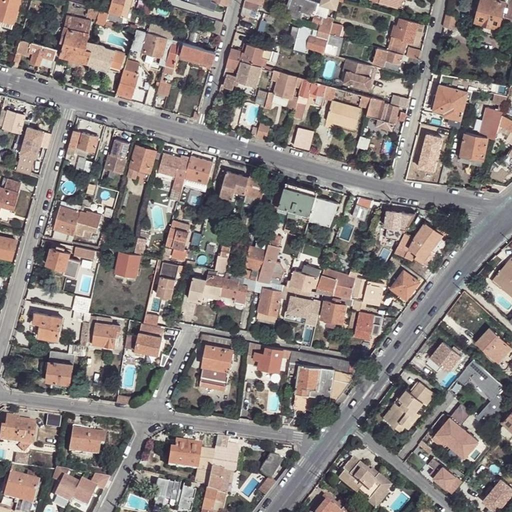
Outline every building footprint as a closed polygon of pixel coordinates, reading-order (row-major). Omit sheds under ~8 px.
[(0,0),(0,18),(14,22),(19,3),(7,0),(0,0)] [(111,0),(108,13),(119,16),(123,0),(111,0)] [(130,0),(123,0),(119,16),(123,17),(126,18),(130,0)] [(244,0),(243,7),(256,10),(259,3),(261,4),(262,0),(244,0)] [(305,8),(307,0),(288,0),(284,14),(301,20),(300,24),(313,28),(314,23),(313,22),(315,14),(316,12),(315,12),(305,8)] [(315,12),(318,3),(310,0),(307,0),(305,8),(315,12)] [(336,9),(339,1),(336,0),(322,0),(321,4),(331,7),(336,9)] [(507,3),(496,0),(481,0),(476,23),(499,30),(507,3)] [(328,17),(331,7),(321,4),(318,3),(315,12),(316,12),(315,14),(323,17),(323,16),(328,17)] [(97,20),(99,10),(88,7),(88,11),(86,17),(94,19),(97,20)] [(242,8),(240,15),(250,17),(252,18),(254,12),(242,8)] [(109,26),(111,22),(106,21),(107,19),(108,13),(99,10),(97,20),(96,23),(109,26)] [(108,13),(107,19),(121,22),(123,17),(119,16),(108,13)] [(331,27),(333,19),(328,17),(323,16),(323,17),(315,14),(313,22),(314,23),(321,25),(320,30),(330,33),(331,27)] [(447,14),(444,26),(454,29),(457,17),(447,14)] [(67,24),(67,29),(89,35),(91,21),(69,16),(67,24)] [(0,24),(12,28),(14,22),(0,18),(0,24)] [(419,23),(401,18),(399,26),(395,24),(392,35),(403,39),(402,40),(407,42),(413,44),(419,23)] [(223,23),(217,20),(215,28),(213,32),(220,35),(221,30),(223,23)] [(151,21),(147,33),(148,33),(167,39),(172,40),(176,28),(151,21)] [(425,24),(419,23),(413,44),(418,45),(425,24)] [(318,37),(320,30),(313,28),(312,31),(311,35),(318,37)] [(79,42),(86,43),(91,44),(87,43),(89,35),(67,29),(65,33),(62,45),(59,55),(70,58),(71,59),(75,44),(78,45),(79,42)] [(302,43),(309,45),(311,35),(312,31),(305,29),(302,43)] [(136,30),(130,48),(132,49),(143,52),(148,33),(147,33),(136,30)] [(327,42),(330,33),(320,30),(318,37),(311,35),(309,45),(308,47),(318,50),(317,55),(323,57),(324,52),(327,42)] [(167,39),(148,33),(143,52),(160,57),(162,57),(167,39)] [(332,34),(330,33),(327,42),(337,45),(340,36),(332,34)] [(392,35),(388,50),(404,55),(407,42),(402,40),(403,39),(392,35)] [(32,41),(21,38),(17,48),(21,50),(28,51),(32,41)] [(172,40),(167,39),(162,57),(160,57),(158,63),(165,65),(171,45),(172,40)] [(183,44),(172,40),(171,45),(182,48),(183,44)] [(57,49),(32,41),(28,51),(33,53),(31,62),(39,64),(42,55),(54,59),(57,49)] [(247,41),(243,52),(265,58),(264,59),(270,61),(273,49),(247,41)] [(71,59),(86,63),(89,51),(84,50),(86,43),(79,42),(78,45),(75,44),(71,59)] [(337,45),(327,42),(324,52),(335,55),(337,45)] [(89,51),(86,63),(119,72),(125,55),(105,49),(104,47),(91,44),(86,43),(84,50),(89,51)] [(215,53),(183,44),(182,48),(180,55),(212,64),(215,53)] [(182,48),(171,45),(165,65),(165,66),(173,68),(174,68),(177,59),(176,59),(177,54),(180,55),(182,48)] [(388,50),(377,47),(372,62),(384,66),(385,65),(386,61),(400,65),(402,60),(404,55),(388,50)] [(409,47),(407,55),(409,56),(420,59),(422,51),(409,47)] [(17,48),(12,66),(17,68),(18,64),(21,50),(17,48)] [(130,48),(125,63),(132,65),(130,71),(137,73),(139,63),(129,60),(130,56),(132,57),(133,52),(131,52),(132,49),(130,48)] [(231,49),(226,66),(239,70),(236,79),(236,81),(257,87),(257,86),(264,59),(265,58),(243,52),(231,49)] [(420,59),(409,56),(408,61),(407,63),(418,65),(420,59)] [(68,65),(76,67),(85,70),(86,63),(71,59),(70,58),(68,65)] [(371,65),(347,58),(343,70),(346,71),(347,71),(344,82),(368,89),(372,77),(368,76),(371,65)] [(399,69),(400,65),(386,61),(385,65),(399,69)] [(125,63),(116,93),(131,97),(139,74),(137,73),(130,71),(132,65),(125,63)] [(226,66),(223,76),(227,77),(230,78),(236,79),(239,70),(226,66)] [(301,88),(303,78),(275,70),(274,73),(272,80),(277,81),(274,93),(273,95),(289,99),(292,99),(295,87),(301,88)] [(469,89),(473,90),(495,93),(509,96),(511,86),(442,74),(440,84),(469,91),(469,89)] [(234,88),(236,81),(236,79),(230,78),(227,77),(224,87),(234,90),(234,88)] [(328,85),(316,82),(303,78),(301,88),(299,94),(304,95),(308,96),(310,91),(325,95),(328,85)] [(171,84),(160,81),(157,94),(167,96),(171,84)] [(258,86),(257,86),(257,87),(236,81),(234,88),(243,90),(242,92),(255,95),(258,86)] [(469,91),(440,84),(435,106),(452,111),(450,117),(462,120),(469,91)] [(337,87),(328,85),(325,95),(325,96),(332,98),(332,97),(334,97),(337,87)] [(263,106),(267,93),(258,90),(255,103),(263,106)] [(509,96),(495,93),(493,101),(500,103),(506,105),(509,96)] [(273,95),(271,103),(287,107),(289,99),(273,95)] [(372,98),(363,95),(360,105),(369,107),(372,98)] [(410,98),(395,95),(393,103),(394,103),(402,106),(408,108),(409,101),(410,98)] [(384,101),(372,98),(369,107),(367,116),(377,119),(380,107),(382,107),(383,102),(384,101)] [(295,110),(297,101),(292,99),(289,99),(287,107),(295,110)] [(333,100),(327,120),(357,128),(362,108),(333,100)] [(302,102),(297,101),(295,110),(293,116),(302,118),(306,103),(302,102)] [(398,107),(383,102),(382,107),(380,107),(377,119),(379,119),(394,123),(398,107)] [(452,111),(435,106),(434,110),(444,112),(444,116),(450,117),(452,111)] [(489,138),(496,139),(499,129),(503,115),(504,111),(499,109),(489,106),(486,115),(481,135),(489,137),(489,138)] [(20,133),(25,115),(7,110),(2,128),(17,132),(20,133)] [(478,135),(481,135),(486,115),(482,114),(480,121),(478,120),(475,128),(479,130),(478,135)] [(33,118),(25,115),(20,133),(26,134),(28,135),(33,118)] [(511,120),(503,115),(499,129),(511,135),(511,120)] [(461,125),(462,120),(450,117),(449,122),(461,125)] [(392,131),(394,123),(379,119),(376,127),(392,131)] [(270,125),(261,123),(257,138),(266,141),(270,125)] [(74,129),(70,145),(76,146),(81,131),(74,129)] [(511,135),(499,129),(497,134),(511,141),(511,135)] [(26,134),(20,133),(17,132),(15,138),(24,140),(26,134)] [(83,132),(77,153),(87,156),(89,150),(94,151),(98,136),(83,132)] [(466,133),(462,155),(484,159),(489,138),(489,137),(481,135),(478,135),(466,133)] [(130,143),(115,139),(111,154),(107,169),(124,174),(128,159),(126,158),(130,143)] [(367,141),(360,139),(354,161),(361,163),(367,141)] [(70,145),(68,153),(74,155),(76,146),(70,145)] [(131,166),(140,169),(150,172),(154,158),(156,151),(157,151),(137,145),(131,166)] [(21,153),(16,171),(30,176),(31,172),(36,157),(21,153)] [(187,176),(192,158),(183,155),(182,158),(164,153),(160,170),(178,175),(174,190),(175,190),(182,192),(185,184),(187,176)] [(484,159),(462,155),(461,160),(470,161),(474,162),(483,164),(484,159)] [(214,162),(192,156),(192,158),(187,176),(208,182),(214,162)] [(137,179),(140,169),(131,166),(128,176),(137,179)] [(236,192),(247,195),(251,178),(228,171),(226,182),(224,189),(222,197),(234,200),(236,192)] [(251,178),(247,195),(262,199),(267,179),(251,175),(251,178)] [(319,187),(289,178),(287,184),(317,193),(319,187)] [(6,179),(6,180),(4,188),(18,192),(20,183),(6,179)] [(271,208),(280,211),(281,206),(287,185),(280,183),(278,183),(271,208)] [(195,187),(185,184),(182,192),(180,201),(190,204),(195,187)] [(316,196),(317,193),(287,184),(287,185),(281,206),(292,210),(291,215),(295,216),(294,219),(300,221),(298,230),(306,232),(309,220),(316,196)] [(18,192),(4,188),(1,187),(0,187),(0,208),(1,206),(12,209),(13,209),(19,192),(18,192)] [(180,201),(182,192),(175,190),(173,199),(180,201)] [(247,195),(245,202),(261,206),(262,199),(247,195)] [(338,203),(316,196),(309,220),(330,226),(338,203)] [(361,198),(351,196),(345,212),(355,216),(361,198)] [(1,206),(0,208),(0,219),(9,222),(12,209),(1,206)] [(75,233),(81,212),(76,211),(61,206),(55,229),(71,234),(74,234),(75,233)] [(107,207),(104,216),(111,218),(114,209),(107,207)] [(270,215),(277,217),(280,211),(271,208),(270,215)] [(406,232),(415,214),(388,209),(386,226),(387,226),(406,232)] [(91,215),(81,212),(75,233),(84,235),(86,229),(98,232),(102,215),(92,212),(91,215)] [(191,225),(175,220),(168,245),(176,247),(173,257),(175,258),(186,261),(189,250),(186,249),(191,232),(189,231),(191,225)] [(425,222),(415,236),(409,249),(417,254),(415,257),(423,263),(424,263),(433,250),(441,239),(444,235),(436,230),(425,222)] [(440,223),(436,230),(444,235),(441,239),(444,242),(452,231),(440,223)] [(400,242),(406,232),(387,226),(386,238),(400,242)] [(415,236),(406,232),(400,242),(398,246),(408,251),(409,249),(415,236)] [(0,257),(11,260),(16,240),(0,236),(0,257)] [(444,242),(441,239),(433,250),(435,252),(436,253),(444,242)] [(246,276),(260,279),(270,244),(258,241),(256,247),(251,246),(246,265),(255,267),(254,272),(245,270),(243,276),(246,276)] [(145,245),(139,243),(137,251),(143,253),(145,245)] [(260,279),(281,284),(285,269),(281,262),(277,261),(281,247),(270,244),(260,279)] [(97,250),(77,246),(75,253),(88,255),(95,256),(97,250)] [(222,256),(229,258),(232,248),(224,246),(222,256)] [(408,251),(398,246),(394,252),(405,257),(408,251)] [(48,264),(65,269),(67,270),(70,257),(72,253),(63,250),(52,247),(48,264)] [(169,248),(167,248),(164,259),(174,262),(175,258),(173,257),(170,256),(172,250),(169,249),(169,248)] [(435,252),(433,250),(424,263),(425,265),(435,252)] [(137,276),(141,255),(135,253),(121,251),(117,272),(137,276)] [(436,253),(435,252),(425,265),(427,266),(436,253)] [(216,270),(226,272),(229,258),(222,256),(219,255),(216,270)] [(230,273),(235,274),(236,268),(239,257),(232,256),(228,272),(230,273)] [(67,270),(65,269),(64,274),(77,277),(82,260),(70,257),(67,270)] [(511,258),(496,278),(505,286),(503,289),(511,296),(511,258)] [(184,266),(159,260),(158,264),(164,265),(179,269),(178,271),(183,273),(184,266)] [(164,265),(158,264),(154,281),(160,282),(162,275),(164,265)] [(164,265),(162,275),(176,278),(178,271),(179,269),(164,265)] [(363,266),(361,272),(381,278),(383,273),(373,269),(363,266)] [(316,291),(333,295),(340,273),(325,267),(316,291)] [(293,280),(290,279),(288,286),(311,290),(312,291),(313,287),(317,288),(319,277),(305,273),(295,270),(293,280)] [(226,278),(227,275),(211,271),(209,280),(195,277),(191,298),(204,301),(205,297),(206,292),(223,296),(226,278)] [(405,271),(392,288),(407,299),(420,282),(405,271)] [(136,280),(137,276),(117,272),(116,277),(136,280)] [(357,276),(349,274),(340,273),(333,295),(340,296),(352,299),(353,296),(353,295),(356,281),(357,276)] [(160,282),(175,286),(176,278),(162,275),(160,282)] [(240,281),(240,284),(244,285),(245,278),(238,277),(231,275),(231,279),(240,281)] [(257,291),(260,279),(246,276),(245,278),(244,285),(249,286),(248,289),(257,291)] [(358,276),(357,276),(356,281),(353,295),(366,298),(370,279),(358,276)] [(228,278),(226,278),(223,296),(237,298),(240,284),(240,281),(231,279),(228,278)] [(505,286),(496,278),(494,281),(503,289),(505,286)] [(275,323),(281,298),(284,285),(281,284),(260,279),(257,291),(264,293),(262,299),(257,319),(275,323)] [(378,281),(370,279),(366,298),(365,302),(367,302),(374,303),(378,281)] [(374,303),(381,305),(386,283),(378,281),(374,303)] [(172,298),(175,286),(160,282),(157,294),(172,298)] [(244,285),(240,284),(237,298),(236,301),(245,303),(248,289),(249,286),(244,285)] [(311,290),(288,286),(284,285),(281,298),(292,301),(291,305),(288,305),(285,319),(297,321),(299,314),(319,318),(323,301),(310,298),(312,291),(311,290)] [(89,312),(92,298),(76,295),(73,309),(76,309),(89,312)] [(237,298),(223,296),(222,300),(221,303),(235,305),(236,301),(237,298)] [(355,299),(352,299),(340,296),(338,303),(347,305),(353,307),(355,299)] [(362,301),(355,299),(353,307),(353,309),(360,310),(361,307),(362,301)] [(323,318),(329,319),(338,321),(344,323),(347,305),(338,303),(327,300),(323,318)] [(90,312),(89,312),(76,309),(74,319),(83,320),(90,322),(91,312),(90,312)] [(371,322),(373,314),(358,311),(357,319),(356,319),(353,335),(369,339),(370,331),(372,323),(371,322)] [(41,323),(41,327),(39,336),(60,340),(64,317),(36,312),(36,315),(34,321),(41,323)] [(319,318),(299,314),(297,321),(317,325),(319,318)] [(382,316),(373,314),(371,322),(372,323),(370,331),(376,332),(376,329),(379,330),(382,316)] [(31,325),(41,327),(41,323),(34,321),(36,315),(33,315),(31,322),(31,325)] [(338,321),(329,319),(328,325),(337,327),(338,321)] [(80,345),(87,346),(87,342),(90,322),(83,320),(81,342),(80,345)] [(90,322),(87,342),(95,343),(98,323),(90,322)] [(146,352),(159,355),(163,337),(161,336),(163,332),(165,332),(166,326),(149,323),(145,322),(143,322),(141,332),(140,332),(140,335),(126,332),(124,346),(137,348),(136,355),(145,356),(146,352)] [(98,323),(95,343),(115,346),(117,333),(120,334),(121,326),(112,324),(98,323)] [(498,363),(510,350),(511,348),(489,328),(476,342),(482,348),(483,349),(485,347),(488,349),(486,352),(498,363)] [(236,340),(210,335),(208,344),(234,349),(236,340)] [(448,371),(461,356),(443,341),(430,357),(448,371)] [(263,344),(250,342),(249,350),(247,362),(254,364),(254,365),(259,366),(259,367),(279,371),(282,357),(291,359),(292,350),(284,349),(267,345),(263,344)] [(76,354),(85,355),(87,346),(80,345),(75,345),(71,344),(70,353),(76,354)] [(230,370),(234,349),(208,344),(206,353),(210,354),(209,360),(214,361),(213,366),(228,369),(230,370)] [(511,354),(511,352),(510,350),(498,363),(486,352),(483,349),(482,348),(480,351),(499,369),(511,354)] [(363,364),(292,350),(291,359),(290,366),(298,367),(300,367),(301,363),(322,366),(319,389),(318,396),(305,393),(297,392),(296,399),(294,407),(314,410),(315,402),(320,402),(321,398),(335,400),(363,364)] [(75,359),(76,354),(70,353),(51,351),(50,361),(74,364),(75,359)] [(204,364),(213,366),(214,361),(209,360),(210,354),(206,353),(204,364)] [(473,359),(465,367),(473,374),(471,376),(494,398),(504,388),(473,359)] [(40,372),(48,373),(49,362),(42,361),(40,372)] [(72,384),(74,364),(50,361),(49,362),(48,373),(47,381),(57,382),(62,383),(72,384)] [(297,392),(305,393),(305,387),(319,389),(322,366),(301,363),(300,367),(298,367),(296,376),(299,377),(297,392)] [(224,389),(228,369),(213,366),(204,364),(200,384),(224,389)] [(435,384),(446,392),(454,382),(443,374),(435,384)] [(397,405),(386,420),(401,431),(405,425),(408,428),(415,420),(411,417),(417,411),(423,403),(425,405),(435,394),(419,381),(410,391),(405,388),(398,398),(402,401),(399,406),(397,405)] [(305,387),(305,393),(318,396),(319,389),(305,387)] [(509,393),(504,388),(494,398),(499,404),(509,393)] [(118,395),(117,402),(130,404),(131,397),(118,395)] [(460,401),(451,410),(460,420),(469,410),(460,401)] [(383,418),(386,420),(397,405),(395,403),(383,418)] [(511,410),(501,422),(511,431),(511,410)] [(284,411),(282,424),(294,426),(295,413),(284,411)] [(420,414),(417,411),(411,417),(415,420),(420,414)] [(461,426),(450,417),(433,437),(432,438),(443,447),(447,443),(465,458),(478,441),(460,426),(461,426)] [(5,432),(1,432),(0,441),(32,445),(35,424),(26,423),(17,422),(18,420),(7,418),(5,432)] [(72,427),(70,440),(79,441),(80,432),(80,428),(72,427)] [(79,441),(70,440),(69,452),(99,456),(99,450),(100,446),(103,446),(105,436),(94,434),(80,432),(79,441)] [(443,447),(432,438),(430,441),(459,465),(465,458),(447,443),(443,447)] [(196,470),(197,470),(200,448),(200,445),(175,442),(174,450),(171,450),(170,449),(168,466),(196,470)] [(210,468),(214,451),(211,450),(200,448),(197,470),(210,472),(210,468)] [(225,471),(231,472),(233,472),(236,452),(224,450),(224,453),(222,452),(218,470),(225,471)] [(222,452),(214,451),(210,468),(218,470),(222,452)] [(260,471),(272,478),(283,461),(279,456),(270,455),(260,471)] [(375,476),(369,470),(353,456),(342,470),(343,472),(337,479),(355,494),(357,491),(368,501),(374,506),(386,492),(391,485),(377,474),(375,476)] [(461,480),(440,462),(430,474),(451,492),(461,480)] [(55,468),(52,479),(60,484),(53,496),(69,504),(71,500),(79,485),(66,478),(69,471),(55,468)] [(218,470),(210,468),(210,472),(208,481),(218,483),(211,511),(217,511),(221,495),(220,494),(225,471),(218,470)] [(11,471),(8,481),(11,482),(7,495),(16,497),(19,498),(18,502),(16,509),(24,511),(35,511),(38,501),(35,500),(41,480),(34,478),(36,471),(29,469),(27,475),(11,471)] [(196,470),(194,483),(207,486),(208,481),(210,472),(197,470),(196,470)] [(221,495),(225,495),(231,472),(225,471),(220,494),(221,495)] [(511,482),(499,473),(480,497),(496,510),(511,490),(511,482)] [(79,485),(71,500),(87,508),(96,489),(103,492),(110,479),(95,476),(90,486),(81,481),(79,485)] [(5,480),(1,493),(7,495),(11,482),(8,481),(5,480)] [(154,503),(163,505),(164,500),(169,501),(168,506),(174,508),(173,509),(174,509),(175,506),(178,507),(177,511),(180,511),(190,511),(192,506),(191,505),(192,502),(193,502),(195,492),(183,489),(183,486),(181,492),(179,492),(180,484),(179,484),(179,485),(174,484),(173,485),(157,481),(158,482),(156,492),(155,493),(153,502),(154,503)] [(208,481),(207,486),(201,511),(211,511),(218,483),(208,481)] [(388,493),(386,492),(374,506),(368,501),(366,503),(375,510),(388,493)] [(342,508),(336,503),(324,493),(309,511),(353,511),(345,505),(342,508)] [(397,511),(399,511),(407,499),(399,494),(390,508),(397,511)] [(339,499),(336,503),(342,508),(345,505),(339,499)]
